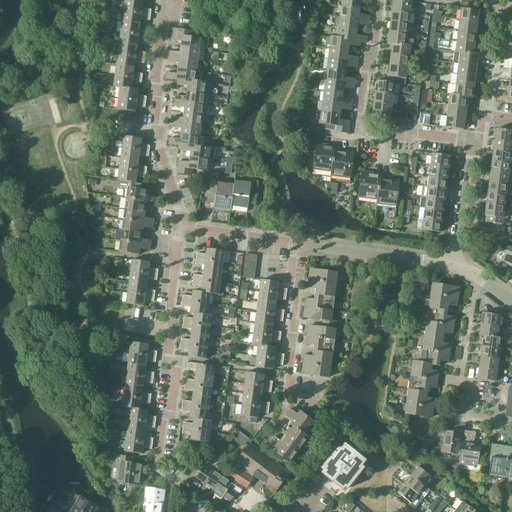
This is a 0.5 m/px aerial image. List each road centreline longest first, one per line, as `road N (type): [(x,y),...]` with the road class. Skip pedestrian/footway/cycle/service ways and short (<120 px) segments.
road 1 (residential): [(195,511),(157,470),(176,366),(168,354),(177,226)]
road 2 (residential): [(379,0),(361,129),(457,138),(469,146)]
road 3 (residential): [(177,226),(156,136),(165,0)]
road 4 (residential): [(452,264),(294,242)]
road 5 (residential): [(289,389),(294,242)]
road 6 (residential): [(489,116),(510,0)]
